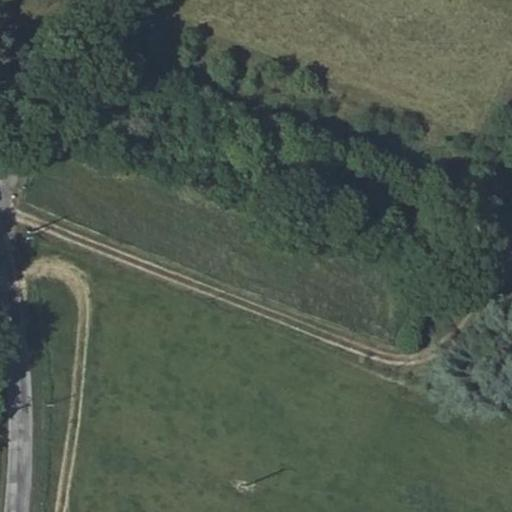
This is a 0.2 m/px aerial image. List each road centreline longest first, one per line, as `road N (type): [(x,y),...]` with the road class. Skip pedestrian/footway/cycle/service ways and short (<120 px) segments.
road 1 (unclassified): [(0,261),(21,434),(15,511)]
road 2 (residential): [(105,0),(0,179)]
